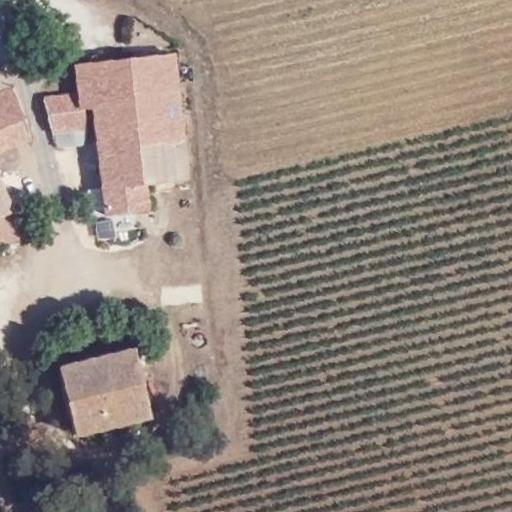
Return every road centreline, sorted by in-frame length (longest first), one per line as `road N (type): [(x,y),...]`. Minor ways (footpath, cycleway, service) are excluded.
road 1 (track): [(144,476),(231,447),(227,272),(207,82),(194,36),(154,0)]
road 2 (track): [(74,258),(150,298),(171,333),(173,411),(139,465),(66,478),(47,459)]
